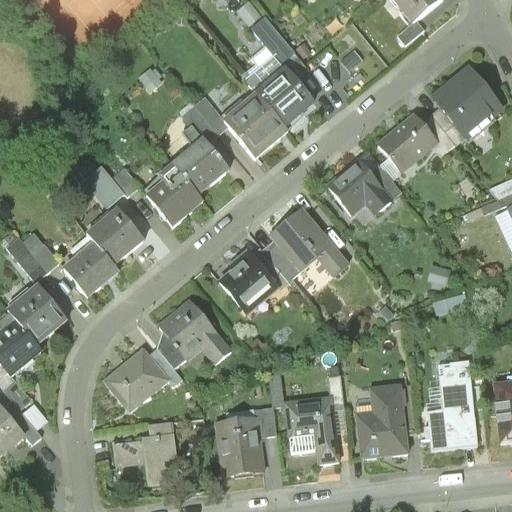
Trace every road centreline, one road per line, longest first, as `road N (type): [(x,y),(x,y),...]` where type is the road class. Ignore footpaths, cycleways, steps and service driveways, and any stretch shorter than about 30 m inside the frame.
road 1 (residential): [(84,511),(76,403),(100,344),(489,22)]
road 2 (residential): [(511,484),(273,511)]
